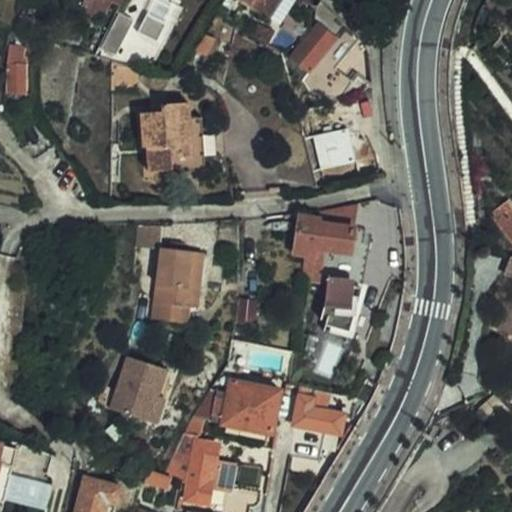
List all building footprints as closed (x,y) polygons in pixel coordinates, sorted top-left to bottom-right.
[(38,14),(42,0),(21,0),(18,9),(38,14)] [(87,0),(88,1),(109,9),(112,2),(112,0),(87,0)] [(172,6),(159,0),(151,0),(126,52),(144,61),(172,6)] [(232,2),(228,0),(216,0),(211,12),(223,20),(232,2)] [(236,0),(265,18),(276,0),(236,0)] [(320,57),(347,28),(314,1),(315,13),(311,20),(319,28),(286,67),(284,69),(312,94),(329,94),(338,103),(352,85),(320,57)] [(111,16),(95,54),(112,59),(129,24),(111,16)] [(267,35),(254,26),(247,36),(260,45),(267,35)] [(20,67),(20,49),(10,49),(10,96),(25,96),(25,66),(20,67)] [(137,92),(144,69),(119,61),(112,90),(137,92)] [(216,159),(216,140),(202,140),(189,140),(189,118),(189,104),(161,104),(161,113),(139,113),(139,150),(145,150),(145,173),(168,173),(168,159),(203,159),(216,159)] [(189,118),(189,140),(202,140),(202,118),(189,118)] [(168,176),(203,176),(203,159),(168,159),(168,173),(168,176)] [(511,205),(509,202),(497,213),(503,219),(500,222),(511,238),(511,205)] [(349,254),(356,204),(321,210),(320,220),(298,218),(295,255),(300,255),(316,257),(316,249),(322,250),(349,254)] [(316,257),(300,255),(300,260),(298,284),(317,285),(322,250),(316,249),(316,257)] [(195,311),(202,256),(158,250),(148,323),(184,327),(187,309),(195,311)] [(511,264),(509,274),(511,275),(511,299),(507,298),(495,327),(511,333),(511,264)] [(321,361),(326,363),(335,367),(352,324),(337,315),(330,330),(334,331),(321,361)] [(158,398),(166,372),(124,359),(107,410),(156,427),(165,400),(158,398)] [(291,388),(302,389),(326,393),(332,394),(342,370),(335,367),(326,363),(321,375),(292,370),(291,388)] [(237,368),(226,365),(193,417),(204,420),(211,421),(211,422),(217,424),(228,426),(270,433),(273,434),(281,392),(236,383),(237,368)] [(511,369),(497,386),(507,396),(511,397),(511,369)] [(274,374),(265,372),(264,379),(273,381),(274,374)] [(355,401),(366,410),(373,398),(378,385),(363,378),(354,397),(332,394),(326,393),(326,399),(301,394),(290,454),(319,460),(326,432),(344,435),(345,428),(346,421),(346,415),(353,415),(355,401)] [(495,426),(511,410),(511,408),(492,390),(476,406),(495,426)] [(204,420),(193,417),(185,434),(199,437),(201,437),(204,420)] [(121,436),(110,424),(101,433),(113,444),(121,436)] [(228,426),(217,424),(216,431),(227,433),(228,426)] [(268,441),(270,433),(228,426),(227,433),(268,441)] [(198,444),(199,437),(185,434),(166,476),(182,482),(189,483),(186,502),(209,506),(213,486),(223,488),(226,468),(216,466),(219,448),(198,444)] [(0,446),(0,501),(4,502),(15,450),(0,446)] [(166,491),(169,480),(148,475),(145,486),(166,491)] [(114,511),(120,490),(84,481),(76,511),(114,511)] [(249,509),(248,511),(256,511),(257,510),(260,506),(262,502),(263,497),(263,492),(229,487),(226,505),(249,509)]
